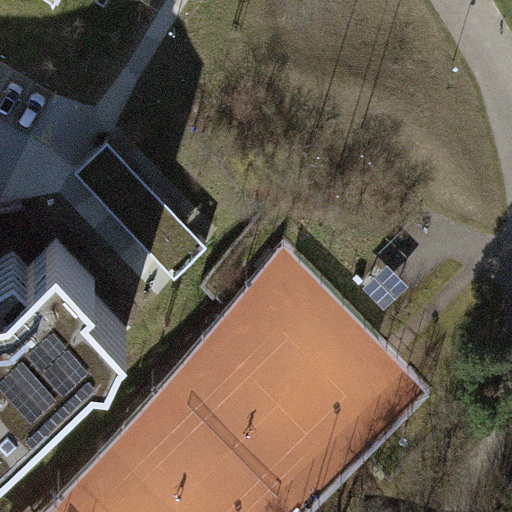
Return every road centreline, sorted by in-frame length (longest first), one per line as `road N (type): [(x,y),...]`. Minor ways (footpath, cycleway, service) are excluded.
road 1 (secondary): [(511,10),(350,222),(93,511)]
road 2 (secondary): [(212,511),(511,164)]
